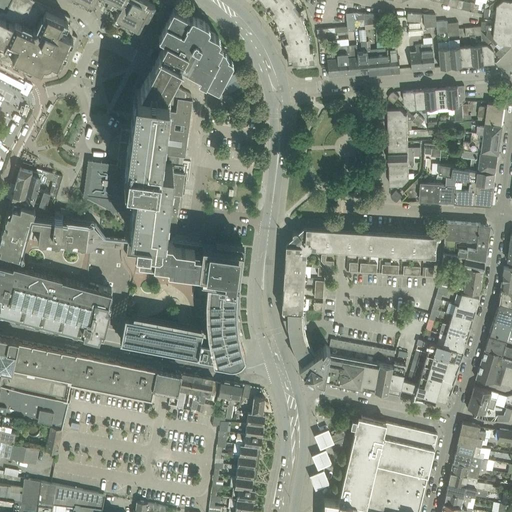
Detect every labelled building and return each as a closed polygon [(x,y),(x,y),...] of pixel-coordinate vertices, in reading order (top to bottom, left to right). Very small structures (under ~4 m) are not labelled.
[(0,0),(0,8),(6,11),(11,0),(0,0)] [(0,52),(12,59),(11,62),(39,74),(43,76),(46,76),(50,76),(53,75),(57,73),(59,71),(61,69),(62,67),(63,65),(73,44),(73,45),(78,36),(74,34),(73,34),(72,33),(70,31),(69,30),(68,28),(68,26),(68,24),(68,22),(68,20),(69,20),(70,16),(65,13),(35,0),(11,0),(6,11),(0,8),(0,52)] [(83,0),(86,1),(86,0),(92,0),(93,0),(113,0),(117,2),(119,5),(116,12),(120,14),(120,16),(119,19),(128,24),(130,20),(134,21),(134,23),(134,24),(139,26),(144,17),(148,18),(155,4),(148,0),(83,0)] [(262,0),(266,4),(269,2),(274,9),(271,11),(275,17),(277,20),(279,27),(283,25),(288,39),(284,40),(287,47),(287,50),(288,57),(289,57),(292,57),(293,62),(296,61),(302,61),(307,60),(314,60),(313,48),(310,48),(309,39),(310,38),(300,11),(299,12),(293,4),(296,2),(293,0),(262,0)] [(511,10),(511,0),(500,0),(495,0),(490,4),(489,8),(495,8),(495,9),(511,10)] [(175,75),(181,64),(206,78),(205,81),(204,81),(219,89),(222,83),(231,65),(232,63),(226,60),(229,55),(225,48),(222,47),(223,45),(222,43),(219,41),(220,40),(213,36),(215,33),(215,34),(216,33),(208,29),(209,28),(203,24),(204,21),(205,21),(197,16),(196,17),(193,15),(192,15),(191,17),(173,8),(159,35),(166,39),(153,64),(151,68),(141,88),(166,91),(167,87),(170,88),(170,84),(171,82),(173,79),(175,75)] [(511,21),(511,10),(495,9),(494,20),(511,21)] [(354,11),(346,12),(347,25),(348,30),(355,29),(354,11)] [(375,13),(364,12),(365,24),(376,23),(375,13)] [(422,12),(408,12),(408,16),(407,20),(421,21),(422,12)] [(436,20),(436,13),(424,13),(425,26),(437,25),(436,20)] [(447,19),(436,20),(437,25),(437,32),(448,32),(447,22),(447,19)] [(511,32),(511,21),(494,20),(494,24),(493,24),(490,24),(486,24),(485,29),(487,30),(511,32)] [(459,34),(458,21),(447,22),(448,32),(448,35),(459,34)] [(335,39),(334,26),(317,28),(318,40),(335,39)] [(474,26),(469,26),(470,35),(471,44),(473,64),(483,63),(482,44),(476,44),(476,34),(474,34),(474,26)] [(486,35),(481,29),(481,33),(482,44),(483,63),(495,62),(494,52),(493,49),(486,43),(491,40),(486,35)] [(511,32),(487,30),(486,35),(491,40),(499,49),(504,53),(511,46),(511,34),(511,32)] [(362,50),(358,50),(360,73),(369,72),(367,47),(367,41),(361,41),(362,48),(362,50)] [(360,73),(358,50),(357,50),(357,43),(349,44),(350,56),(348,56),(349,74),(360,73)] [(434,67),(434,57),(432,43),(421,44),(423,68),(434,67)] [(349,74),(348,56),(350,56),(349,44),(338,45),(338,49),(337,49),(339,75),(349,74)] [(389,70),(387,44),(384,45),(385,47),(377,48),(379,71),(389,70)] [(400,70),(400,68),(398,44),(393,44),(387,44),(389,70),(400,70)] [(423,68),(421,44),(415,45),(416,51),(410,51),(411,69),(423,68)] [(473,64),(471,44),(460,45),(462,64),(473,64)] [(460,45),(449,46),(451,65),(462,64),(460,45)] [(451,65),(449,46),(438,47),(439,56),(440,66),(451,65)] [(379,71),(377,48),(370,48),(370,47),(367,47),(369,72),(379,71)] [(339,75),(337,49),(335,49),(335,51),(331,51),(332,54),(327,54),(329,75),(339,75)] [(500,58),(504,53),(499,49),(496,52),(496,54),(500,58)] [(226,86),(240,77),(236,71),(231,65),(222,83),(226,86)] [(181,192),(183,170),(184,164),(177,163),(170,162),(171,154),(178,155),(185,156),(186,148),(193,99),(178,97),(176,111),(166,109),(168,93),(185,96),(185,90),(180,87),(178,86),(171,82),(170,84),(170,88),(167,87),(166,91),(141,88),(137,88),(131,129),(129,129),(129,130),(125,129),(124,129),(124,128),(122,128),(122,130),(123,130),(122,139),(120,138),(120,140),(122,140),(120,156),(118,156),(118,157),(121,157),(121,159),(120,166),(117,165),(118,162),(88,158),(88,160),(86,176),(83,195),(87,196),(111,208),(111,209),(114,211),(115,209),(115,207),(122,208),(122,210),(123,210),(132,211),(129,237),(127,247),(127,254),(139,255),(145,256),(145,259),(163,261),(163,259),(168,259),(168,263),(174,264),(174,267),(192,269),(192,266),(199,267),(201,250),(201,249),(201,247),(202,242),(191,241),(172,238),(172,234),(175,234),(175,233),(181,192)] [(463,119),(463,103),(464,100),(466,100),(465,85),(447,86),(449,105),(455,105),(456,120),(459,119),(463,119)] [(449,105),(447,86),(437,87),(438,106),(439,106),(439,110),(450,109),(449,105)] [(438,106),(437,87),(426,88),(428,107),(438,106)] [(428,107),(426,88),(415,89),(417,108),(428,107)] [(417,108),(415,89),(404,90),(405,103),(412,108),(417,108)] [(400,96),(395,92),(394,91),(393,91),(392,91),(392,92),(391,93),(390,93),(397,99),(400,96)] [(397,99),(390,93),(390,94),(389,95),(389,96),(388,97),(394,102),(397,99)] [(503,123),(506,103),(489,100),(488,106),(480,105),(479,116),(487,117),(486,121),(503,123)] [(401,107),(388,108),(389,119),(408,118),(412,118),(413,120),(416,116),(409,110),(406,113),(401,107)] [(419,113),(416,116),(422,122),(425,119),(419,113)] [(422,122),(416,116),(413,120),(419,125),(422,122)] [(408,118),(389,119),(389,122),(389,130),(408,130),(408,118)] [(450,128),(449,119),(441,119),(440,119),(440,128),(450,128)] [(502,134),(503,123),(478,120),(472,120),(465,120),(456,120),(456,129),(463,130),(473,130),(502,134)] [(408,140),(408,130),(389,130),(389,141),(408,140)] [(473,130),(471,140),(500,144),(502,134),(473,130)] [(465,139),(463,149),(499,154),(500,144),(471,140),(465,139)] [(409,146),(408,140),(389,141),(390,152),(421,151),(421,146),(413,146),(409,146)] [(496,171),(499,154),(463,149),(462,156),(472,157),(471,168),(496,171)] [(421,155),(421,151),(390,152),(390,163),(409,162),(409,161),(415,161),(415,155),(421,155)] [(409,173),(409,162),(390,163),(390,173),(409,173)] [(457,187),(457,183),(457,179),(452,179),(454,165),(440,162),(440,173),(442,173),(448,174),(448,183),(439,182),(438,200),(449,200),(456,200),(457,187)] [(38,187),(42,172),(36,170),(21,165),(17,179),(16,183),(11,198),(33,205),(38,187)] [(456,201),(492,203),(496,171),(471,168),(454,165),(452,179),(457,179),(457,183),(457,187),(456,200),(456,201)] [(53,179),(55,172),(49,171),(48,171),(46,177),(53,179)] [(59,186),(60,184),(63,175),(57,173),(55,172),(53,179),(53,180),(53,181),(52,185),(46,183),(44,189),(38,187),(33,205),(48,210),(52,198),(55,198),(55,199),(57,194),(58,191),(59,188),(59,186)] [(409,178),(409,173),(390,173),(391,184),(404,184),(409,178)] [(421,189),(420,199),(422,199),(438,200),(439,182),(421,181),(421,189)] [(393,199),(400,192),(396,189),(391,195),(391,196),(392,196),(392,197),(393,198),(393,199)] [(403,195),(400,192),(393,199),(394,199),(395,200),(396,200),(397,201),(403,195)] [(96,221),(95,220),(74,218),(68,217),(68,215),(65,211),(62,211),(55,210),(55,215),(50,215),(50,211),(48,210),(33,205),(11,198),(7,211),(7,210),(6,213),(5,219),(4,220),(5,220),(4,223),(3,223),(0,235),(0,259),(51,272),(56,257),(89,266),(90,258),(91,248),(91,246),(106,237),(106,234),(96,221)] [(477,239),(479,222),(471,222),(445,220),(444,232),(444,237),(467,238),(477,239)] [(486,248),(489,226),(488,225),(487,223),(479,222),(477,239),(476,247),(467,246),(467,249),(458,248),(457,253),(443,251),(441,262),(442,262),(451,263),(455,263),(483,270),(483,269),(484,265),(484,263),(484,259),(486,248)] [(282,307),(288,308),(302,309),(308,309),(309,298),(303,298),(304,276),(310,276),(311,266),(305,266),(306,250),(311,245),(337,247),(338,247),(339,247),(346,248),(347,248),(348,248),(358,248),(369,249),(380,250),(391,251),(391,256),(402,256),(402,257),(412,258),(412,252),(424,253),(424,259),(433,259),(434,253),(435,253),(436,233),(306,225),(306,227),(305,231),(303,231),(300,233),(298,231),(297,230),(296,230),(295,230),(294,230),(293,230),(293,231),(292,232),(292,233),(292,234),(293,234),(293,235),(296,238),(293,240),(293,242),(289,242),(286,242),(282,307)] [(217,354),(240,359),(245,352),(241,339),(241,338),(238,326),(237,312),(236,298),(238,284),(237,284),(235,284),(236,278),(234,278),(234,274),(239,275),(240,264),(243,245),(216,241),(215,241),(204,240),(202,250),(201,249),(201,250),(202,250),(200,271),(137,263),(127,303),(125,312),(125,315),(121,334),(120,337),(198,352),(198,351),(204,352),(213,353),(217,354)] [(56,257),(51,272),(0,259),(0,291),(90,315),(99,284),(90,282),(89,266),(56,257)] [(481,281),(483,271),(483,270),(455,263),(454,270),(459,270),(458,277),(465,278),(465,279),(481,281)] [(511,267),(509,267),(504,266),(502,278),(511,278),(511,267)] [(454,280),(440,277),(438,285),(442,286),(442,284),(452,286),(454,280)] [(511,278),(502,278),(500,288),(511,289),(511,278)] [(480,293),(481,281),(465,279),(465,283),(460,283),(460,280),(458,280),(457,288),(480,293)] [(90,315),(0,291),(0,310),(92,335),(92,334),(99,336),(100,332),(101,332),(102,327),(104,327),(111,300),(110,300),(113,288),(106,286),(107,284),(104,284),(104,286),(99,284),(90,315)] [(511,289),(500,288),(498,302),(511,305),(511,289)] [(475,309),(479,296),(462,292),(458,303),(458,304),(475,309)] [(511,305),(498,302),(494,318),(511,324),(511,305)] [(472,319),(475,309),(458,304),(458,303),(456,303),(452,313),(472,319)] [(303,333),(301,322),(301,321),(301,310),(288,309),(288,314),(283,314),(290,336),(302,360),(299,363),(304,369),(304,370),(315,377),(315,376),(324,379),(324,378),(335,380),(335,381),(362,386),(362,385),(374,387),(374,388),(388,391),(388,390),(393,364),(393,363),(379,361),(379,364),(328,354),(329,351),(327,350),(330,346),(326,344),(323,348),(321,347),(313,353),(307,343),(303,333)] [(469,329),(472,319),(452,313),(449,323),(469,329)] [(511,324),(494,318),(489,332),(507,337),(508,336),(511,337),(511,324)] [(466,340),(469,329),(449,323),(443,322),(439,332),(446,334),(466,340)] [(71,380),(77,351),(19,339),(19,338),(9,336),(0,334),(0,384),(18,389),(35,393),(57,398),(67,400),(71,380)] [(462,351),(466,340),(446,334),(443,345),(462,351)] [(506,339),(498,337),(489,334),(485,348),(502,353),(511,356),(511,347),(504,345),(506,339)] [(419,338),(417,343),(428,347),(430,341),(419,338)] [(462,351),(443,345),(430,341),(428,347),(427,352),(460,362),(460,361),(459,361),(463,351),(462,351)] [(511,361),(500,358),(502,353),(485,348),(482,358),(506,365),(511,367),(511,361)] [(77,351),(71,380),(98,385),(104,356),(99,355),(99,354),(94,353),(94,354),(93,354),(88,353),(86,353),(87,352),(82,350),(81,352),(77,351)] [(458,366),(460,362),(427,352),(424,362),(457,372),(457,371),(456,371),(457,369),(458,369),(458,366)] [(104,356),(98,385),(122,390),(124,391),(130,362),(126,361),(126,359),(121,358),(121,360),(120,359),(114,358),(113,358),(113,357),(108,356),(108,357),(104,356)] [(506,365),(482,358),(479,367),(503,375),(506,365)] [(393,364),(388,390),(400,392),(401,387),(415,391),(414,396),(424,398),(428,385),(418,382),(403,377),(406,362),(394,360),(393,364)] [(130,362),(124,391),(152,396),(154,386),(158,366),(157,366),(157,367),(152,366),(153,365),(148,364),(147,365),(146,365),(141,364),(140,364),(140,362),(135,361),(135,363),(130,362)] [(455,377),(457,372),(424,362),(421,372),(454,382),(453,381),(454,379),(455,379),(455,377)] [(182,371),(170,369),(158,366),(154,386),(166,389),(177,391),(178,391),(182,372),(181,372),(181,371),(182,371)] [(503,375),(479,367),(476,377),(485,380),(500,385),(503,375)] [(190,390),(193,374),(183,372),(178,395),(179,395),(178,397),(183,398),(185,389),(190,390)] [(452,387),(454,382),(421,372),(418,382),(428,385),(451,392),(450,392),(451,389),(452,390),(452,387)] [(199,399),(203,376),(193,374),(190,390),(194,391),(192,403),(198,404),(199,399)] [(215,395),(218,381),(213,380),(214,378),(203,376),(199,399),(198,404),(197,408),(202,410),(205,393),(215,395)] [(221,382),(218,395),(223,396),(222,404),(223,404),(222,407),(227,408),(232,381),(221,379),(221,382)] [(227,408),(226,416),(231,417),(235,398),(240,399),(243,383),(232,381),(227,408)] [(0,409),(13,412),(18,389),(0,384),(0,409)] [(451,392),(428,385),(424,398),(435,400),(435,397),(448,401),(451,392)] [(499,393),(491,391),(474,385),(471,397),(495,403),(499,393)] [(40,418),(41,419),(52,421),(57,398),(35,393),(29,416),(40,418)] [(254,395),(252,411),(263,413),(263,412),(265,397),(254,395)] [(494,409),(495,403),(471,397),(467,407),(485,412),(486,406),(494,409)] [(360,410),(356,409),(354,408),(352,418),(357,419),(360,410)] [(263,425),(265,413),(263,412),(263,413),(252,411),(248,410),(247,423),(263,425)] [(497,414),(497,420),(509,420),(511,412),(505,410),(504,414),(497,414)] [(12,414),(4,412),(3,417),(2,423),(0,422),(0,437),(1,438),(14,441),(16,430),(11,429),(13,424),(10,424),(12,414)] [(226,417),(220,415),(214,414),(212,424),(217,425),(218,424),(220,424),(220,421),(225,421),(226,417)] [(362,415),(362,414),(361,414),(360,420),(356,419),(354,428),(355,428),(339,494),(339,497),(324,497),(324,507),(324,511),(418,511),(427,475),(428,475),(434,447),(437,432),(373,417),(362,415)] [(463,420),(460,431),(483,436),(484,437),(484,435),(486,428),(479,427),(480,424),(473,423),(472,423),(463,421),(463,420)] [(220,424),(219,429),(228,430),(230,431),(231,425),(225,424),(225,421),(220,421),(220,424)] [(262,435),(263,425),(247,423),(245,433),(262,435)] [(57,452),(62,428),(51,426),(46,450),(57,452)] [(328,426),(313,432),(319,446),(334,440),(328,426)] [(511,428),(500,427),(498,439),(511,441),(511,428)] [(349,442),(344,429),(338,431),(337,428),(331,430),(333,434),(327,436),(333,449),(349,442)] [(482,443),(483,436),(460,431),(458,441),(481,447),(482,443)] [(261,446),(262,435),(245,433),(238,432),(237,438),(245,439),(244,443),(244,444),(257,446),(261,446)] [(36,463),(40,447),(14,441),(10,457),(36,463)] [(480,451),(481,447),(458,441),(456,451),(476,456),(483,457),(484,453),(480,451)] [(259,457),(261,446),(257,446),(244,444),(244,443),(240,443),(239,454),(259,457)] [(325,446),(311,452),(317,466),(331,460),(325,446)] [(216,451),(215,462),(224,463),(224,458),(221,457),(221,452),(216,451)] [(456,451),(453,461),(476,466),(480,467),(486,468),(488,462),(489,459),(483,457),(476,456),(456,451)] [(258,467),(259,457),(239,454),(238,465),(258,467)] [(478,477),(480,467),(476,466),(453,461),(451,471),(468,475),(478,477)] [(257,478),(258,467),(238,465),(236,475),(253,478),(253,477),(257,478)] [(323,467),(309,473),(315,487),(329,481),(323,467)] [(477,481),(478,477),(468,475),(451,471),(449,481),(476,488),(487,489),(497,491),(498,486),(493,485),(493,483),(477,481)] [(252,488),(253,478),(236,475),(232,475),(230,486),(234,486),(252,488)] [(101,511),(105,495),(105,493),(83,489),(83,488),(51,482),(42,480),(25,477),(24,486),(23,486),(22,491),(22,493),(21,500),(21,507),(20,510),(20,511),(53,511),(55,502),(74,505),(73,511),(75,511),(77,511),(101,511)] [(476,488),(449,481),(446,491),(469,496),(470,493),(486,496),(487,489),(476,488)] [(11,484),(0,482),(0,496),(21,500),(22,493),(22,491),(23,486),(11,484)] [(255,488),(252,488),(234,486),(235,487),(234,497),(254,499),(255,488)] [(472,497),(469,496),(446,491),(444,501),(467,507),(468,500),(471,501),(472,497)] [(504,492),(502,502),(510,503),(511,494),(504,492)] [(21,507),(21,500),(0,496),(0,511),(7,511),(20,511),(20,510),(21,507)] [(252,510),(254,499),(234,497),(230,496),(228,507),(230,507),(252,510)] [(146,511),(148,502),(148,501),(137,500),(136,509),(135,511),(146,511)] [(471,511),(472,508),(467,507),(444,501),(442,511),(444,511),(471,511)] [(167,511),(168,506),(148,502),(146,511),(167,511)]
